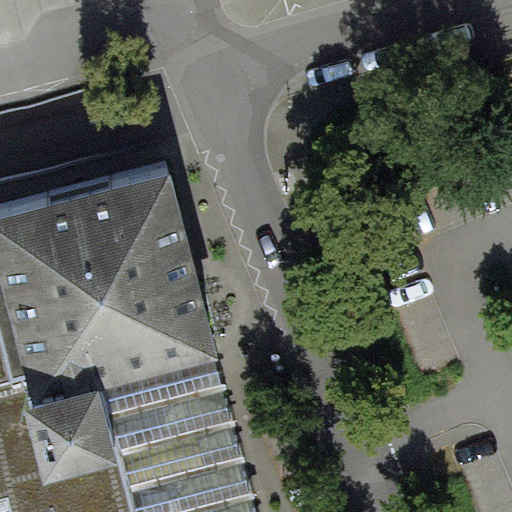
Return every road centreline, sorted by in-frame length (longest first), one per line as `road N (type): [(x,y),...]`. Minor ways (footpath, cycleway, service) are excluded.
road 1 (residential): [(180,0),(388,511)]
road 2 (residential): [(0,73),(69,21),(145,0)]
